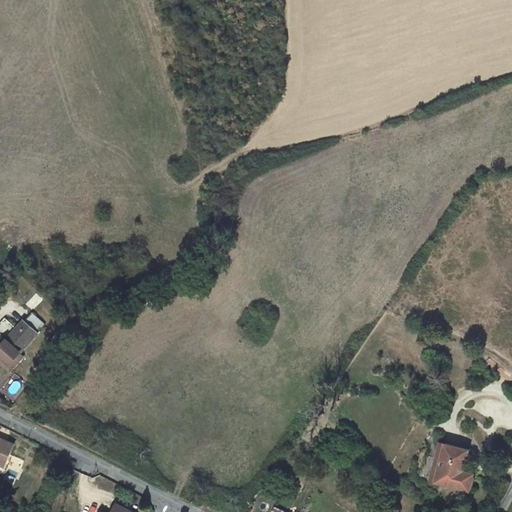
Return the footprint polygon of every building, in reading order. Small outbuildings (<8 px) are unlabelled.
[(19,354),(44,326),(31,314),(24,322),(23,320),(5,341),(0,346),(0,357),(9,366),(19,354)] [(9,366),(0,357),(0,346),(5,341),(1,337),(0,338),(0,364),(9,373),(23,358),(19,354),(9,366)] [(0,464),(5,467),(15,445),(8,442),(8,440),(3,438),(2,439),(0,438),(0,464)] [(466,456),(455,454),(456,448),(439,444),(436,458),(441,459),(435,482),(468,491),(473,475),(462,472),(466,456)] [(456,448),(455,454),(466,456),(467,451),(456,448)] [(436,458),(430,481),(435,482),(441,459),(436,458)]
